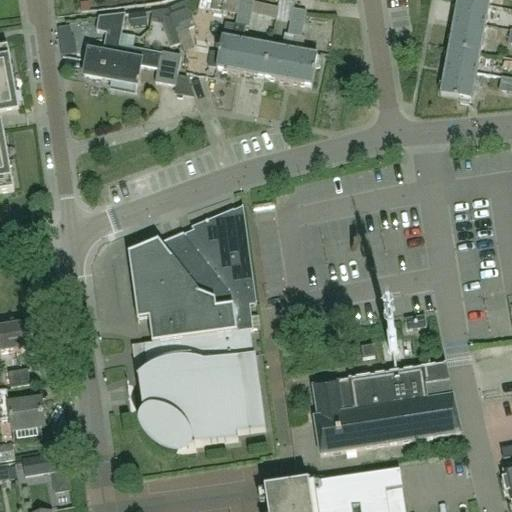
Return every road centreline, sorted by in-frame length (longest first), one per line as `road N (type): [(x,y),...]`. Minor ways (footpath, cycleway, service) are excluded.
road 1 (residential): [(491,511),(421,132)]
road 2 (residential): [(73,239),(244,174),(391,136)]
road 3 (residential): [(106,511),(73,239)]
road 4 (residential): [(73,239),(38,0)]
road 5 (residential): [(391,136),(370,0)]
